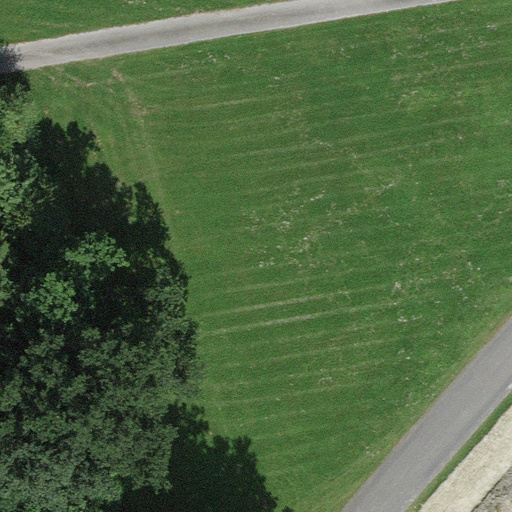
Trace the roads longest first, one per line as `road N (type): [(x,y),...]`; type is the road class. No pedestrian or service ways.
road 1 (track): [(0,60),(396,0)]
road 2 (residential): [(375,511),(511,356)]
